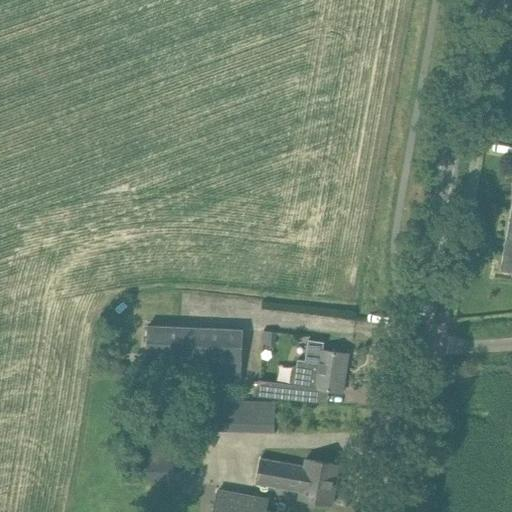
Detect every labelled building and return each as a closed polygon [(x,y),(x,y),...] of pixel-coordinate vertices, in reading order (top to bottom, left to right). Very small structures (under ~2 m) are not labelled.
[(511,208),(501,269),(511,270),(511,208)] [(145,375),(241,379),(243,331),(147,327),(145,375)] [(263,331),(262,343),(274,344),(275,332),(263,331)] [(255,382),(253,396),(275,398),(315,402),(317,389),(328,391),(341,393),(347,354),(322,350),(324,343),(308,340),(305,361),(298,360),(296,370),(294,386),(276,383),(259,381),(259,382),(255,382)] [(116,364),(115,373),(125,373),(126,364),(116,364)] [(195,399),(194,429),(256,432),(257,402),(215,400),(195,399)] [(146,469),(146,481),(193,482),(193,471),(194,441),(147,440),(146,469)] [(305,460),(304,467),(260,458),(255,483),(299,492),(298,498),(332,505),(339,466),(305,460)] [(267,501),(217,491),(212,511),(266,511),(268,502),(269,502),(269,500),(267,500),(267,501)]
